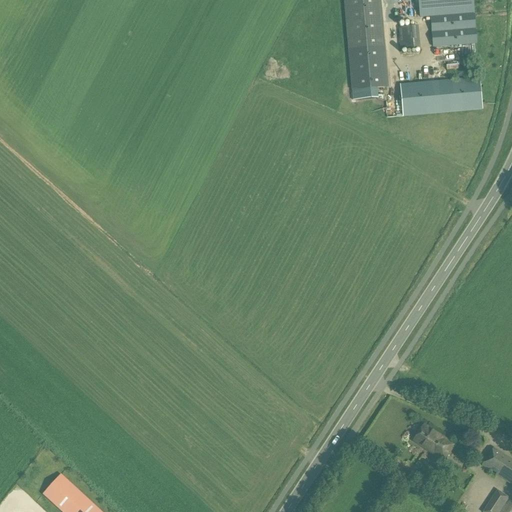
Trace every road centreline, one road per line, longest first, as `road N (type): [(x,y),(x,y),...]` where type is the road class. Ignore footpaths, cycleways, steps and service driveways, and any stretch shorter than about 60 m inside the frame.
road 1 (tertiary): [(285,511),(511,162)]
road 2 (unknown): [(385,383),(511,449)]
